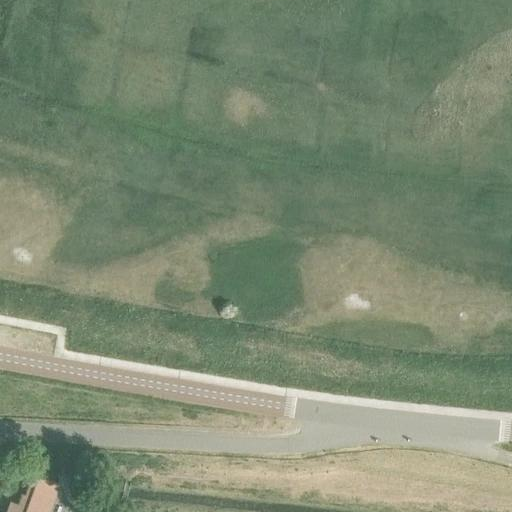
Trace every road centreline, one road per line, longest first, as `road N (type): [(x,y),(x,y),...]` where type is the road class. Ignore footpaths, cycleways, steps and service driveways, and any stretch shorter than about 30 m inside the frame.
road 1 (unclassified): [(0,433),(278,446),(303,444),(338,414)]
road 2 (tertiary): [(338,414),(0,357)]
road 3 (tertiary): [(511,432),(338,414)]
